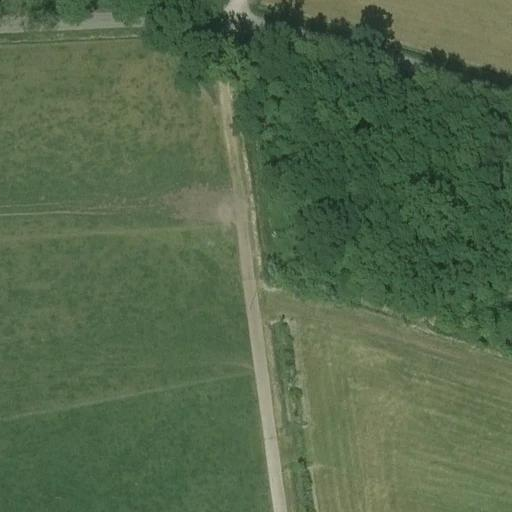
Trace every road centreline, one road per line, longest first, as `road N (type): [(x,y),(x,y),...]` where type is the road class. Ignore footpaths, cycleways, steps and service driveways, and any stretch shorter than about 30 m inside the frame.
road 1 (unclassified): [(511,100),(260,26),(183,19),(0,28)]
road 2 (track): [(282,511),(218,21)]
